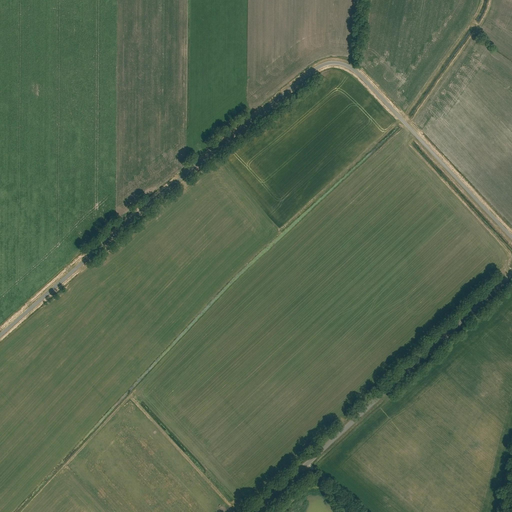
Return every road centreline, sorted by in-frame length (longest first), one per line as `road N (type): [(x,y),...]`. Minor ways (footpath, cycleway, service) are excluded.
road 1 (unclassified): [(0,335),(147,206),(333,62),(352,68),(511,239)]
road 2 (unclassified): [(255,511),(511,274)]
